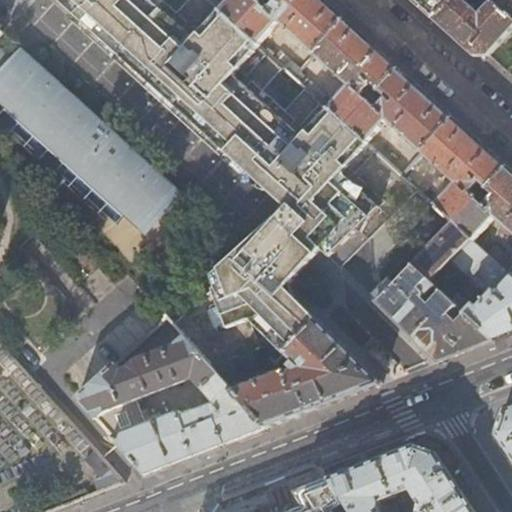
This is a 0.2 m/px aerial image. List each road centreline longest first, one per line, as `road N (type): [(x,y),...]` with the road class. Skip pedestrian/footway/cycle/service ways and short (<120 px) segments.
road 1 (secondary): [(511,367),(138,511)]
road 2 (residential): [(359,0),(511,136)]
